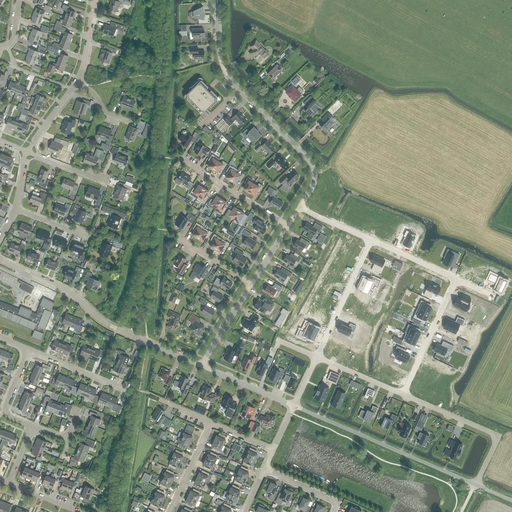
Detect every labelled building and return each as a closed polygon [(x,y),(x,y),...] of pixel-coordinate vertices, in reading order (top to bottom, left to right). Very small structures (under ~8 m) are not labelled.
[(115,15),(116,12),(118,12),(116,11),(118,6),(121,7),(122,7),(123,4),(129,6),(131,2),(125,0),(114,0),(115,1),(113,0),(110,0),(108,9),(111,10),(110,13),(115,15)] [(73,20),(75,13),(68,10),(69,7),(63,5),(61,9),(66,11),(64,17),(73,20)] [(203,6),(190,13),(190,15),(190,18),(196,21),(198,18),(204,20),(206,15),(203,6)] [(50,13),(51,11),(44,8),(43,11),(36,8),(35,12),(34,11),(33,15),(42,18),(45,12),(50,13)] [(40,25),(42,18),(33,15),(32,18),(31,21),(40,25)] [(70,27),(73,20),(64,17),(63,20),(60,19),(60,22),(57,21),(55,25),(62,27),(63,24),(70,27)] [(124,26),(120,25),(114,23),(112,27),(106,25),(103,34),(113,37),(115,29),(123,31),(124,26)] [(66,29),(62,27),(55,25),(54,29),(64,33),(62,39),(70,42),(73,35),(65,32),(66,29)] [(47,34),(48,31),(41,28),(40,31),(33,29),(32,32),(31,32),(30,35),(39,38),(42,32),(47,34)] [(200,38),(205,38),(204,32),(203,32),(203,28),(191,29),(191,33),(193,33),(193,37),(200,37),(200,38)] [(38,42),(39,38),(30,35),(29,38),(29,39),(28,42),(39,46),(40,46),(41,43),(38,42)] [(67,49),(70,42),(62,39),(59,45),(54,43),(53,47),(59,49),(60,47),(67,49)] [(250,53),(260,63),(269,55),(268,54),(268,53),(266,50),(265,51),(259,45),(260,44),(256,41),(250,46),(254,50),(250,53)] [(59,49),(53,47),(48,46),(47,50),(51,52),(56,53),(55,55),(59,57),(57,60),(66,64),(68,56),(60,53),(58,53),(59,49)] [(102,50),(99,60),(109,63),(112,53),(115,54),(116,50),(108,47),(105,46),(104,50),(102,50)] [(194,59),(204,58),(204,51),(198,51),(198,48),(191,48),(191,55),(194,54),(194,59)] [(45,51),(38,49),(37,51),(30,49),(29,52),(28,52),(27,55),(37,59),(39,52),(46,55),(46,51),(45,51)] [(34,65),(37,59),(27,55),(26,58),(27,59),(25,62),(32,65),(31,67),(38,70),(39,67),(34,65)] [(268,74),(273,78),(276,75),(277,76),(279,73),(278,73),(282,69),(279,67),(282,64),(277,59),(273,63),(276,66),(268,74)] [(63,71),(66,64),(57,60),(56,64),(54,63),(53,65),(50,64),(47,71),(54,73),(56,68),(63,71)] [(314,81),(318,84),(325,77),(321,74),(314,81)] [(299,87),(296,90),(293,87),(300,80),(297,76),(288,85),(290,88),(286,92),(295,101),(296,99),(297,100),(300,97),(300,96),(300,95),(304,91),(299,87)] [(187,94),(187,99),(201,113),(209,105),(211,107),(218,101),(218,96),(202,80),(198,80),(191,87),(193,88),(187,94)] [(16,92),(19,84),(16,84),(10,82),(7,89),(15,92),(16,92)] [(24,96),(27,88),(21,86),(21,85),(19,84),(16,92),(15,92),(14,97),(17,98),(18,93),(24,96)] [(41,106),(42,104),(42,103),(44,97),(42,96),(42,97),(40,96),(41,93),(34,90),(33,93),(37,95),(35,98),(32,97),(30,102),(33,103),(41,106)] [(131,110),(134,100),(125,96),(126,93),(122,92),(119,100),(122,101),(121,106),(131,110)] [(305,111),(309,116),(312,113),(313,115),(316,112),(314,111),(319,107),(315,103),(316,102),(310,96),(304,102),(307,104),(306,105),(308,108),(305,111)] [(89,106),(91,102),(83,99),(82,103),(77,101),(73,111),(83,115),(87,105),(89,106)] [(41,106),(33,103),(30,102),(29,104),(32,106),(30,112),(35,114),(37,115),(40,109),(41,106)] [(238,112),(233,117),(231,119),(228,116),(223,120),(229,126),(233,122),(235,120),(241,125),(246,120),(238,112)] [(320,127),(325,132),(328,129),(329,130),(332,128),(331,126),(334,124),(332,122),(334,119),(328,113),(321,119),(325,123),(320,127)] [(18,121),(17,121),(19,118),(16,117),(15,120),(9,118),(7,123),(6,125),(12,128),(14,129),(18,121)] [(73,127),(76,121),(70,119),(69,122),(65,120),(61,131),(69,134),(72,127),(73,127)] [(29,126),(26,125),(18,121),(14,129),(17,130),(23,132),(24,130),(27,131),(29,126)] [(142,131),(145,126),(138,123),(136,129),(130,126),(125,138),(133,141),(138,129),(142,131)] [(144,132),(142,137),(146,138),(148,133),(151,125),(147,123),(144,132)] [(101,127),(97,136),(107,140),(106,144),(109,145),(113,137),(109,135),(111,131),(101,127)] [(248,143),(251,140),(254,143),(261,135),(254,128),(249,132),(246,129),(242,134),(246,138),(245,140),(248,143)] [(192,137),(187,134),(188,132),(186,130),(183,131),(181,133),(183,134),(179,140),(182,142),(181,143),(187,147),(191,141),(194,143),(199,134),(195,132),(192,137)] [(67,149),(69,143),(62,140),(60,144),(52,141),(49,149),(60,153),(62,148),(67,149)] [(274,149),(267,141),(262,146),(269,154),(274,149)] [(199,143),(194,152),(201,156),(202,153),(207,156),(210,150),(206,148),(206,147),(199,143)] [(231,143),(228,146),(235,152),(237,150),(231,143)] [(125,166),(128,158),(117,154),(119,149),(113,147),(111,153),(116,155),(114,162),(125,166)] [(106,155),(103,154),(104,152),(97,149),(94,156),(87,153),(84,161),(95,166),(97,159),(103,161),(106,155)] [(210,163),(208,166),(210,168),(210,169),(211,169),(211,170),(212,171),(218,161),(219,159),(216,157),(212,154),(208,160),(211,162),(210,163)] [(10,172),(14,162),(11,161),(12,159),(6,156),(2,167),(7,168),(6,171),(10,172)] [(277,163),(283,169),(289,164),(281,156),(275,161),(274,162),(272,160),(266,165),(269,168),(272,165),(274,166),(277,163)] [(218,161),(212,171),(213,171),(214,171),(215,171),(216,172),(218,173),(221,168),(223,169),(223,170),(227,164),(223,161),(221,163),(218,161)] [(237,170),(230,166),(230,165),(226,171),(229,173),(225,178),(228,179),(228,180),(229,180),(229,181),(230,182),(236,172),(237,170)] [(45,188),(48,180),(46,179),(48,173),(41,170),(38,179),(41,181),(40,186),(45,188)] [(297,178),(299,176),(293,171),(286,177),(284,175),(279,180),(283,185),(287,180),(291,184),(295,180),(296,181),(298,179),(297,178)] [(180,184),(181,182),(185,184),(183,186),(189,189),(192,184),(189,182),(191,178),(182,172),(178,179),(176,178),(174,181),(174,182),(178,185),(180,184)] [(234,183),(236,184),(239,179),(241,181),(245,175),(242,173),(241,175),(236,172),(230,182),(231,182),(232,182),(233,183),(234,183)] [(248,193),(254,184),(251,182),(253,179),(248,177),(244,183),(244,182),(247,184),(244,189),(246,190),(246,191),(247,192),(248,192),(248,193)] [(78,186),(74,184),(75,183),(64,179),(61,186),(72,190),(69,198),(73,199),(75,195),(78,186)] [(130,191),(131,187),(119,183),(118,186),(117,186),(113,196),(123,200),(127,190),(130,191)] [(252,194),(254,195),(257,190),(259,192),(263,186),(259,183),(257,186),(254,184),(248,193),(249,193),(250,194),(251,194),(252,194)] [(193,188),(189,194),(194,197),(197,199),(198,196),(204,187),(203,187),(202,186),(201,186),(199,185),(196,188),(195,190),(193,188)] [(98,206),(101,197),(98,195),(100,191),(90,187),(86,196),(96,200),(94,205),(98,206)] [(198,196),(197,199),(200,201),(205,204),(208,197),(208,198),(206,196),(209,191),(207,190),(206,189),(206,188),(205,188),(204,187),(198,196)] [(184,200),(185,197),(173,189),(171,192),(184,200)] [(277,192),(274,190),(270,196),(273,198),(269,203),(278,209),(283,202),(277,199),(278,198),(274,196),(277,192)] [(44,202),(46,196),(47,194),(41,192),(39,197),(38,197),(39,194),(33,191),(29,201),(36,204),(35,205),(39,206),(41,201),(44,202)] [(215,210),(222,198),(221,198),(220,198),(219,197),(218,197),(216,196),(213,201),(211,199),(207,205),(212,208),(215,210)] [(215,210),(218,212),(222,215),(226,209),(226,208),(226,209),(223,207),(227,202),(224,201),(224,200),(223,199),(222,198),(215,210)] [(67,213),(70,205),(66,203),(65,207),(57,204),(54,212),(63,216),(65,212),(67,213)] [(83,223),(87,213),(78,210),(80,207),(75,205),(73,211),(77,213),(75,219),(83,223)] [(121,218),(124,219),(126,214),(103,205),(101,211),(111,214),(108,223),(107,224),(117,228),(121,218)] [(229,210),(228,210),(224,216),(230,220),(232,217),(234,219),(240,209),(239,209),(238,209),(237,208),(236,208),(234,207),(231,212),(229,210)] [(241,218),(244,213),(242,212),(242,211),(241,211),(240,210),(240,209),(234,219),(239,222),(238,223),(241,225),(244,220),(241,218)] [(175,224),(182,229),(187,220),(192,223),(196,217),(189,213),(186,218),(181,215),(175,224)] [(256,218),(252,222),(256,225),(254,229),(263,234),(266,228),(263,226),(265,223),(256,218)] [(363,226),(371,230),(373,231),(375,232),(379,224),(367,219),(366,220),(363,219),(361,223),(364,225),(363,226)] [(31,240),(33,233),(30,232),(32,227),(27,225),(22,223),(20,226),(21,227),(19,232),(27,235),(26,238),(31,240)] [(194,231),(192,235),(194,236),(195,237),(195,238),(196,238),(197,239),(202,230),(204,227),(201,225),(196,223),(192,229),(193,229),(195,230),(194,231)] [(315,223),(313,226),(313,227),(306,223),(303,229),(309,233),(307,237),(311,239),(316,231),(319,233),(322,227),(315,223)] [(202,230),(197,239),(198,240),(199,240),(200,240),(202,241),(205,236),(208,238),(211,232),(209,230),(208,231),(207,231),(207,230),(205,229),(204,229),(203,228),(202,230)] [(383,230),(381,235),(396,241),(400,234),(388,228),(387,231),(383,230)] [(46,251),(51,240),(48,239),(50,234),(40,230),(37,238),(45,241),(42,249),(45,250),(46,251)] [(246,246),(252,249),(253,247),(254,247),(256,245),(255,244),(256,242),(249,238),(251,234),(245,230),(242,234),(247,237),(243,244),(243,245),(245,246),(246,246)] [(406,237),(403,244),(410,247),(412,243),(410,242),(411,240),(413,240),(415,237),(408,234),(409,232),(406,230),(404,236),(406,237)] [(212,242),(210,246),(212,247),(212,248),(213,249),(214,250),(220,241),(222,239),(214,234),(210,240),(213,241),(212,242)] [(319,242),(317,245),(321,247),(323,243),(322,243),(326,237),(321,234),(317,241),(319,242)] [(66,253),(68,247),(65,246),(67,241),(62,239),(62,238),(57,236),(55,240),(56,240),(54,245),(63,248),(61,252),(66,253)] [(108,256),(112,246),(120,249),(122,243),(108,238),(106,244),(102,242),(98,252),(108,256)] [(306,249),(310,243),(301,238),(299,241),(297,239),(293,246),(301,251),(304,248),(306,249)] [(220,241),(214,250),(215,251),(216,251),(217,251),(218,251),(220,252),(223,248),(225,249),(229,243),(226,242),(222,239),(220,241)] [(342,240),(340,245),(342,247),(341,249),(343,251),(353,255),(355,250),(348,246),(349,243),(342,240)] [(20,250),(23,251),(27,242),(22,241),(20,246),(12,243),(9,251),(18,255),(20,250)] [(83,251),(84,247),(74,243),(71,252),(70,255),(74,256),(74,254),(81,256),(79,260),(83,262),(86,253),(83,251)] [(45,250),(42,249),(41,248),(38,254),(30,251),(27,259),(28,259),(28,261),(32,263),(33,261),(37,263),(39,258),(42,259),(45,250)] [(242,266),(246,259),(241,256),(243,253),(236,249),(234,252),(237,253),(235,257),(232,257),(233,262),(234,262),(242,266)] [(339,252),(338,255),(350,260),(353,255),(343,251),(342,253),(339,252)] [(443,258),(444,258),(442,263),(447,265),(448,264),(450,265),(451,263),(456,265),(457,265),(455,264),(459,254),(452,251),(450,254),(446,252),(443,258)] [(294,255),(291,253),(289,256),(287,255),(283,260),(292,266),(295,261),(298,262),(300,259),(298,257),(294,255)] [(371,262),(374,264),(375,264),(374,266),(373,265),(371,270),(379,273),(385,260),(374,255),(371,262)] [(176,270),(182,274),(187,266),(183,263),(186,259),(179,256),(176,261),(175,260),(174,260),(173,262),(173,263),(174,264),(178,267),(176,270)] [(57,266),(60,268),(63,258),(59,257),(57,263),(48,259),(45,267),(55,271),(57,266)] [(395,260),(393,264),(398,266),(396,269),(400,270),(403,264),(395,260)] [(193,271),(191,274),(195,276),(199,279),(201,277),(204,279),(209,272),(208,272),(205,270),(207,268),(204,266),(203,267),(202,267),(197,264),(193,270),(193,271)] [(84,270),(81,269),(76,267),(75,271),(66,268),(63,276),(73,280),(75,275),(78,276),(81,277),(84,270)] [(287,276),(290,277),(292,274),(282,268),(280,271),(278,269),(274,275),(280,279),(279,281),(283,283),(287,276)] [(331,270),(330,273),(332,274),(331,277),(341,281),(343,276),(331,270)] [(97,290),(100,282),(97,281),(97,280),(90,278),(92,274),(87,272),(85,279),(88,280),(86,286),(97,290)] [(490,274),(487,280),(497,284),(495,289),(501,292),(507,281),(500,278),(490,274)] [(224,277),(222,280),(217,277),(213,284),(218,287),(219,285),(223,287),(223,286),(228,289),(232,283),(227,280),(227,279),(224,277)] [(327,279),(326,281),(338,287),(341,281),(331,277),(330,280),(327,279)] [(363,277),(361,283),(371,288),(373,289),(374,285),(377,287),(379,281),(372,278),(371,281),(363,277)] [(296,293),(297,293),(297,292),(300,287),(303,282),(303,281),(300,279),(293,291),(296,293)] [(22,284),(20,289),(31,294),(34,288),(19,280),(18,282),(22,284)] [(433,293),(437,295),(440,287),(429,282),(424,295),(431,298),(433,294),(432,294),(433,293)] [(268,285),(264,291),(273,296),(276,290),(279,292),(282,287),(275,283),(273,286),(271,286),(271,287),(268,285)] [(361,283),(358,288),(371,294),(372,292),(369,290),(371,288),(361,283)] [(218,289),(213,286),(210,291),(213,293),(210,297),(219,302),(220,301),(221,301),(222,299),(222,298),(223,296),(217,292),(218,289)] [(318,291),(315,298),(318,299),(317,302),(329,307),(331,302),(323,299),(325,295),(318,291)] [(177,296),(171,293),(168,301),(174,304),(177,296)] [(457,298),(454,306),(466,312),(470,304),(469,303),(471,299),(463,295),(461,299),(457,298)] [(0,316),(34,330),(32,337),(40,341),(44,333),(42,332),(43,329),(45,330),(52,312),(50,311),(50,310),(51,310),(55,303),(43,297),(40,305),(36,316),(31,314),(32,311),(21,306),(20,309),(0,301),(0,316)] [(274,304),(269,301),(264,297),(261,302),(258,300),(254,307),(264,313),(267,309),(270,311),(274,304)] [(417,309),(429,314),(431,308),(430,308),(429,307),(430,304),(421,300),(417,309)] [(314,301),(310,309),(317,313),(318,310),(326,313),(329,307),(317,302),(314,301)] [(352,302),(349,307),(360,312),(362,309),(364,311),(367,305),(360,302),(359,305),(352,302)] [(209,317),(210,318),(214,311),(205,306),(201,312),(205,315),(206,316),(206,317),(207,317),(209,317)] [(349,307),(347,313),(354,316),(352,320),(359,323),(362,317),(359,315),(360,312),(349,307)] [(281,323),(288,312),(289,311),(284,308),(281,312),(282,313),(277,321),(281,323)] [(429,314),(417,309),(413,317),(422,322),(423,319),(425,320),(426,320),(429,314)] [(177,324),(181,316),(170,311),(168,317),(171,318),(168,327),(169,327),(169,328),(170,328),(171,328),(175,330),(176,327),(177,327),(178,327),(178,325),(177,324)] [(70,327),(74,317),(66,314),(64,319),(61,317),(58,325),(56,324),(54,329),(58,330),(59,327),(61,328),(62,326),(63,324),(70,327)] [(200,332),(204,326),(198,322),(200,319),(192,314),(188,320),(193,324),(190,329),(195,333),(199,336),(201,332),(200,332)] [(255,324),(259,318),(253,314),(249,321),(246,319),(244,322),(243,323),(243,324),(243,325),(242,326),(247,329),(248,330),(249,330),(250,330),(251,331),(255,324)] [(80,333),(83,326),(80,325),(82,320),(74,317),(70,327),(77,330),(76,332),(80,333)] [(447,319),(443,327),(455,333),(459,325),(462,326),(465,320),(457,317),(455,322),(447,319)] [(306,323),(305,325),(308,326),(306,329),(316,334),(319,329),(306,323)] [(341,324),(337,331),(348,336),(350,331),(353,333),(356,327),(350,324),(348,327),(341,324)] [(418,332),(419,329),(408,324),(404,333),(406,333),(418,339),(420,333),(419,332),(418,332)] [(300,330),(298,336),(305,339),(306,336),(314,339),(316,334),(306,329),(304,328),(303,331),(300,330)] [(418,339),(406,333),(402,342),(411,346),(412,343),(413,344),(415,345),(418,339)] [(59,352),(63,343),(56,340),(57,338),(53,336),(50,343),(54,344),(51,349),(59,352)] [(395,343),(386,339),(384,343),(393,348),(395,343)] [(443,341),(441,346),(437,344),(434,351),(438,352),(437,353),(442,355),(444,355),(447,349),(451,351),(454,346),(443,341)] [(88,358),(92,348),(84,345),(85,343),(82,342),(79,349),(82,350),(80,355),(88,358)] [(72,352),(75,345),(72,344),(71,346),(63,343),(59,352),(67,356),(69,351),(72,352)] [(233,351),(228,348),(223,358),(231,362),(234,355),(238,356),(242,349),(235,346),(233,351)] [(397,346),(395,350),(398,352),(395,357),(406,363),(410,356),(401,352),(403,349),(397,346)] [(101,358),(104,351),(100,349),(99,351),(92,348),(88,358),(96,361),(98,356),(101,358)] [(119,350),(118,350),(117,350),(116,350),(115,350),(114,350),(114,352),(120,354),(116,362),(126,366),(129,358),(124,356),(126,353),(119,350)] [(12,358),(13,356),(7,353),(7,352),(5,351),(0,362),(0,369),(4,371),(5,369),(1,367),(4,360),(10,363),(12,358)] [(254,363),(256,357),(251,355),(249,359),(246,357),(242,366),(248,369),(251,361),(254,363)] [(259,366),(256,373),(263,376),(266,369),(268,366),(270,366),(273,359),(268,357),(265,364),(260,361),(258,366),(259,366)] [(431,365),(430,366),(426,365),(423,371),(427,373),(427,374),(430,375),(434,376),(437,370),(436,369),(439,363),(432,359),(430,364),(431,365)] [(123,374),(126,366),(116,362),(113,369),(111,368),(110,372),(117,375),(118,372),(123,374)] [(49,371),(50,367),(42,364),(41,367),(38,366),(36,365),(33,371),(32,373),(43,378),(44,375),(41,374),(43,368),(49,371)] [(168,377),(171,372),(168,370),(165,369),(162,368),(158,376),(161,377),(161,378),(167,380),(165,384),(169,385),(172,379),(168,377)] [(279,375),(282,376),(285,370),(280,368),(278,370),(277,371),(273,369),(269,378),(276,382),(279,375)] [(42,381),(43,378),(32,373),(31,376),(29,382),(31,383),(36,385),(39,379),(42,381)] [(63,388),(67,378),(59,375),(57,379),(54,378),(51,385),(54,386),(55,384),(63,388)] [(291,376),(290,377),(286,375),(283,381),(288,383),(287,386),(294,389),(298,379),(291,376)] [(175,381),(173,384),(182,388),(181,392),(186,394),(190,386),(186,384),(188,379),(182,376),(179,383),(175,381)] [(72,386),(74,381),(67,378),(63,388),(70,391),(69,393),(73,394),(75,387),(72,386)] [(85,397),(89,387),(81,384),(79,389),(75,387),(73,394),(76,396),(77,394),(85,397)] [(210,393),(212,389),(204,386),(201,392),(200,392),(199,395),(199,396),(200,396),(199,397),(207,400),(213,402),(216,396),(210,393)] [(323,401),(328,390),(320,386),(319,390),(317,390),(316,394),(317,394),(315,398),(323,401)] [(95,403),(97,396),(94,395),(96,390),(89,387),(85,397),(92,400),(91,402),(95,403)] [(337,390),(331,405),(334,407),(335,406),(339,407),(344,396),(340,395),(341,391),(337,390)] [(31,404),(33,400),(31,399),(32,395),(27,393),(27,392),(25,391),(23,397),(22,397),(21,400),(29,403),(31,404)] [(106,406),(110,396),(102,393),(100,398),(97,396),(95,403),(98,405),(99,403),(106,406)] [(57,403),(50,400),(51,398),(46,396),(42,405),(47,406),(45,410),(53,413),(57,403)] [(110,396),(106,406),(114,409),(113,411),(116,412),(119,405),(116,404),(118,399),(110,396)] [(224,400),(221,405),(228,408),(225,415),(230,418),(234,409),(237,404),(231,401),(232,399),(226,396),(225,397),(224,398),(223,399),(224,400)] [(25,411),(29,403),(21,400),(20,403),(18,409),(20,410),(20,409),(23,411),(22,413),(29,416),(30,413),(25,411)] [(66,412),(69,405),(65,404),(64,406),(57,403),(53,413),(61,416),(63,411),(66,412)] [(252,409),(252,407),(246,405),(242,415),(246,417),(251,419),(255,411),(252,409)] [(162,415),(165,412),(156,406),(158,408),(152,417),(156,420),(155,422),(160,425),(165,417),(162,415)] [(361,410),(358,417),(363,419),(370,422),(373,415),(374,416),(378,408),(373,406),(370,411),(367,409),(366,412),(361,410)] [(97,427),(100,420),(95,418),(97,414),(90,412),(88,415),(90,416),(87,423),(97,427)] [(392,414),(390,419),(385,417),(381,426),(388,429),(391,423),(393,424),(397,416),(392,414)] [(275,417),(270,415),(270,416),(267,415),(266,418),(261,416),(259,421),(271,426),(271,425),(273,426),(275,422),(273,421),(275,417)] [(420,417),(416,426),(421,428),(425,419),(420,417)] [(260,425),(255,422),(251,431),(256,434),(260,425)] [(94,435),(97,427),(87,423),(84,431),(82,430),(81,433),(88,436),(89,433),(94,435)] [(404,423),(402,427),(400,426),(398,431),(400,432),(399,434),(406,438),(411,426),(404,423)] [(192,438),(192,437),(190,436),(194,427),(188,424),(184,433),(183,433),(181,438),(191,443),(193,439),(192,438)] [(0,449),(1,450),(8,432),(6,431),(5,432),(0,429),(0,438),(2,439),(0,445),(0,449)] [(16,439),(17,436),(11,434),(11,433),(8,432),(1,450),(8,452),(9,450),(5,448),(8,441),(13,444),(16,439)] [(423,433),(422,433),(420,432),(417,437),(420,439),(418,443),(421,444),(421,445),(425,446),(426,444),(425,443),(429,436),(423,433)] [(225,440),(226,437),(220,434),(219,437),(216,436),(216,437),(215,437),(213,440),(223,445),(225,440)] [(49,445),(50,443),(37,438),(35,443),(44,447),(45,444),(49,445)] [(189,446),(191,443),(181,438),(179,443),(177,446),(184,449),(185,446),(187,447),(188,446),(189,446)] [(92,448),(94,442),(87,439),(85,441),(79,439),(77,442),(79,443),(76,450),(86,454),(89,447),(92,448)] [(220,450),(223,445),(213,440),(211,444),(212,445),(211,446),(214,447),(212,450),(219,453),(220,450)] [(444,454),(455,458),(457,454),(459,455),(461,450),(459,450),(461,445),(461,444),(450,440),(448,445),(453,447),(451,451),(446,449),(444,454)] [(44,447),(35,443),(33,448),(42,452),(43,449),(47,450),(48,448),(44,447)] [(42,452),(33,448),(31,453),(40,457),(41,454),(45,455),(46,453),(42,452)] [(246,456),(256,460),(258,456),(257,456),(257,454),(255,453),(256,451),(250,448),(249,450),(248,450),(246,456)] [(83,462),(86,454),(76,450),(73,458),(71,457),(70,460),(71,461),(69,465),(74,467),(76,463),(77,463),(78,460),(83,462)] [(182,462),(183,458),(182,458),(183,457),(181,456),(182,453),(176,450),(174,452),(172,458),(182,462)] [(216,458),(218,455),(211,452),(210,455),(208,454),(207,455),(206,455),(204,459),(214,463),(217,458),(216,458)] [(254,464),(256,460),(246,456),(243,461),(244,461),(242,464),(249,467),(250,464),(252,465),(253,464),(254,464)] [(180,466),(182,462),(172,458),(169,463),(168,466),(175,469),(176,466),(178,467),(179,466),(180,466)] [(212,469),(214,463),(204,459),(202,463),(204,463),(203,465),(205,466),(204,469),(213,473),(214,470),(212,469)] [(30,469),(29,469),(27,468),(28,464),(26,463),(21,476),(26,478),(30,469)] [(35,471),(34,471),(32,470),(33,466),(31,465),(29,469),(30,469),(26,478),(31,480),(35,471)] [(246,472),(248,469),(241,466),(240,469),(237,474),(247,479),(249,475),(248,474),(249,473),(246,472)] [(35,471),(31,480),(36,482),(40,473),(37,472),(38,468),(36,467),(34,471),(35,471)] [(172,482),(174,478),(173,478),(174,476),(172,475),(173,472),(167,469),(165,472),(163,477),(172,482)] [(50,477),(47,476),(49,472),(47,471),(41,484),(47,486),(50,477)] [(212,475),(209,474),(203,471),(201,473),(199,472),(199,474),(197,473),(196,477),(206,482),(208,483),(211,478),(212,475)] [(52,488),(55,479),(52,478),(54,474),(52,473),(50,477),(47,486),(52,488)] [(151,476),(145,473),(142,480),(148,482),(151,476)] [(245,483),(247,479),(237,474),(235,479),(235,480),(234,482),(240,485),(241,483),(244,484),(244,482),(245,483)] [(69,481),(69,480),(66,479),(67,476),(65,475),(60,488),(65,490),(69,481)] [(70,492),(74,483),(71,481),(73,478),(70,477),(69,480),(69,481),(65,490),(70,492)] [(171,486),(172,482),(163,477),(160,483),(159,486),(165,489),(167,486),(169,487),(170,485),(171,486)] [(203,487),(206,482),(196,477),(194,481),(195,482),(194,483),(196,484),(195,487),(202,490),(203,487)] [(274,491),(277,485),(273,483),(269,481),(268,483),(267,486),(268,487),(266,492),(271,494),(269,498),(273,501),(277,492),(274,491)] [(239,493),(240,491),(238,490),(239,488),(233,485),(231,487),(229,493),(238,497),(240,493),(239,493)] [(92,494),(94,489),(85,486),(84,489),(80,487),(79,489),(81,490),(83,491),(92,494)] [(163,502),(165,498),(164,497),(165,496),(162,495),(164,492),(157,489),(156,492),(153,497),(163,502)] [(197,500),(199,495),(201,492),(194,489),(193,492),(191,491),(190,492),(189,492),(187,496),(197,500)] [(292,495),(293,493),(289,491),(285,489),(283,495),(280,493),(276,502),(280,504),(282,500),(287,502),(289,497),(291,498),(292,495)] [(92,494),(83,491),(81,490),(80,493),(78,492),(77,494),(83,497),(82,500),(88,502),(89,499),(90,499),(92,494)] [(238,497),(229,493),(225,491),(223,495),(227,496),(226,498),(225,501),(231,504),(233,501),(235,502),(236,501),(237,501),(238,497)] [(195,506),(197,500),(187,496),(185,500),(186,500),(186,501),(188,502),(186,505),(193,508),(194,505),(195,506)] [(161,506),(163,502),(153,497),(151,503),(150,505),(156,509),(158,506),(160,507),(160,505),(161,506)] [(307,506),(309,501),(305,499),(301,497),(301,498),(301,499),(299,502),(301,502),(299,507),(303,509),(302,511),(307,511),(310,507),(307,506)] [(7,511),(11,505),(5,503),(2,511),(1,511),(7,511)] [(229,509),(230,506),(224,503),(223,506),(222,506),(220,511),(221,511),(231,511),(232,511),(230,511),(231,510),(229,509)]
